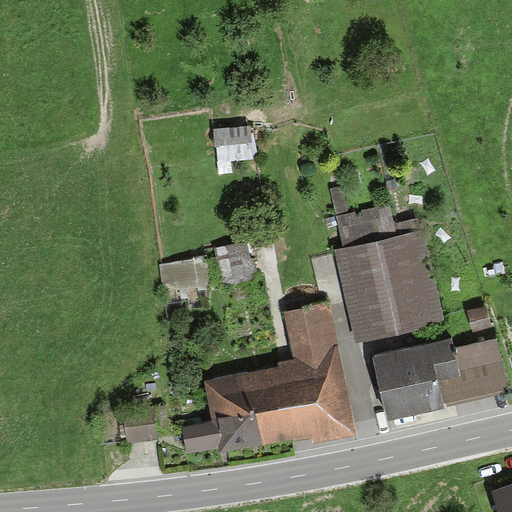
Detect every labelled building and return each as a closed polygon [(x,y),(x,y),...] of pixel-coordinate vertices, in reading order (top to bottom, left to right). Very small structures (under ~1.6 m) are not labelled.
[(387,208),(336,220),(343,249),(335,251),(357,341),(438,321),(418,237),(395,242),(387,208)] [(485,309),(466,316),(474,337),(493,330),(485,309)] [(343,431),(324,310),(286,316),(293,364),(204,378),(212,425),(185,429),(189,456),(343,431)] [(450,340),(375,360),(392,421),(504,391),(491,342),(453,353),(450,340)] [(148,410),(120,414),(125,445),(153,441),(148,410)] [(511,511),(511,486),(490,494),(496,511),(511,511)]
